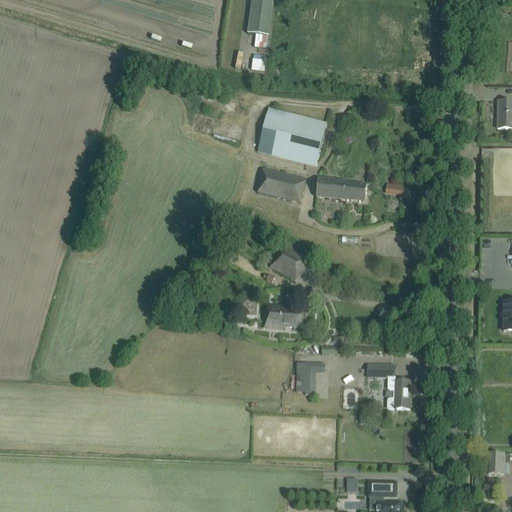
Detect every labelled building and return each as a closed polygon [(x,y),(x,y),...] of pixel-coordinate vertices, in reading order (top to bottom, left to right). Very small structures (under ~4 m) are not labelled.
[(273,0),(251,0),(246,35),(269,38),(273,0)] [(511,103),(498,103),(497,130),(511,130),(511,103)] [(269,110),(258,154),(316,168),(327,124),(269,110)] [(264,170),(257,195),(300,206),(307,181),(264,170)] [(365,204),(367,186),(361,186),(345,184),(346,182),(318,179),(316,199),(365,204)] [(404,187),(387,185),(386,193),(403,195),(404,187)] [(301,277),(309,261),(282,248),(271,268),(296,282),(296,281),(299,276),(301,277)] [(266,275),(263,279),(267,281),(266,282),(272,285),(275,279),(269,276),(269,277),(266,275)] [(188,303),(183,314),(189,317),(194,306),(188,303)] [(511,327),(511,303),(504,303),(504,313),(502,313),(504,313),(504,317),(502,317),(502,318),(504,318),(504,328),(511,327)] [(285,310),(285,307),(265,306),(264,329),(281,330),(281,327),(303,329),(304,311),(285,310)] [(325,373),(325,365),(306,365),(306,396),(313,396),(314,373),(325,373)] [(375,367),(375,379),(389,380),(395,380),(395,367),(375,367)] [(395,382),(395,380),(389,380),(388,390),(390,392),(394,392),(394,401),(390,401),(388,402),(388,410),(395,410),(395,411),(397,411),(397,410),(410,410),(410,402),(409,402),(409,398),(410,398),(411,383),(395,382)] [(487,455),(487,476),(505,476),(505,464),(510,464),(510,456),(505,456),(487,455)] [(376,511),(400,511),(401,504),(384,504),(385,492),(397,492),(397,484),(369,484),(369,498),(377,498),(376,511)]
